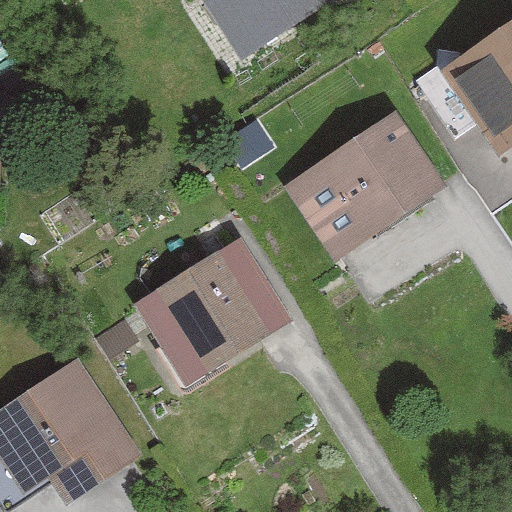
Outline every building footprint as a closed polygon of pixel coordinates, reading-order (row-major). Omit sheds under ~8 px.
[(330,0),(180,0),(224,71),(333,4),(330,0)] [(511,20),(412,90),(470,171),(511,141),(511,20)] [(380,107),(265,189),(317,262),(432,180),(380,107)] [(224,247),(120,305),(166,387),(270,329),(224,247)] [(69,363),(0,408),(0,501),(2,504),(30,486),(44,511),(128,453),(69,363)]
